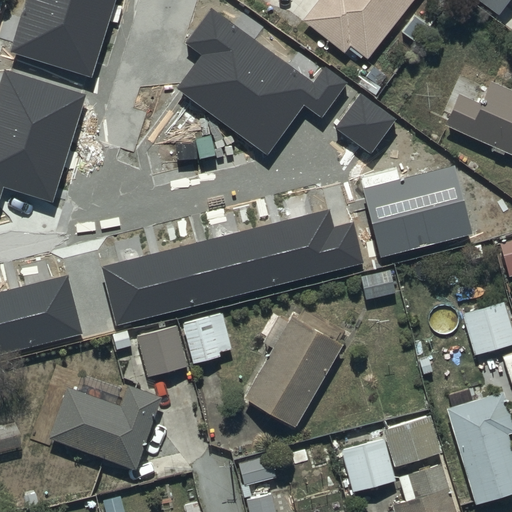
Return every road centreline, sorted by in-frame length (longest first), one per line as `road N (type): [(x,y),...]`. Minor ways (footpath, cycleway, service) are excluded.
road 1 (residential): [(108,219),(337,162)]
road 2 (residential): [(108,219),(102,155),(133,54),(166,9)]
